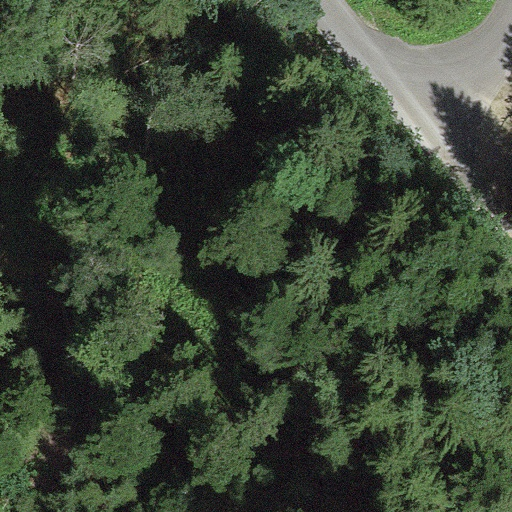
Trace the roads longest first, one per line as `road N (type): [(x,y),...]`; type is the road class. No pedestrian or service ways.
road 1 (track): [(417,108),(511,243)]
road 2 (track): [(327,0),(417,108)]
road 3 (track): [(417,108),(511,24)]
